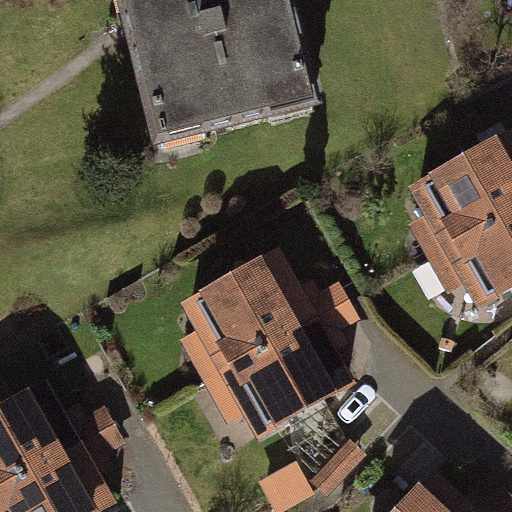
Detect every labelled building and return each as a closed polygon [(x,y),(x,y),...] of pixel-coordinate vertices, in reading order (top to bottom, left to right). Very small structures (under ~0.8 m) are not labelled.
[(286,0),(130,0),(173,167),(320,130),(286,0)] [(433,274),(511,229),(511,149),(511,147),(397,211),(433,274)] [(511,229),(433,274),(467,335),(511,309),(511,229)] [(200,393),(354,316),(341,291),(320,301),(315,290),(296,299),(283,273),(169,330),(200,393)] [(354,316),(200,393),(232,456),(350,397),(335,367),(371,349),(354,316)] [(0,503),(117,445),(104,420),(83,431),(77,419),(59,429),(46,403),(0,425),(0,503)] [(117,445),(0,503),(0,511),(105,511),(98,496),(133,479),(117,445)] [(508,511),(497,503),(488,511),(476,511),(474,510),(471,511),(450,511),(425,489),(403,511),(508,511)]
